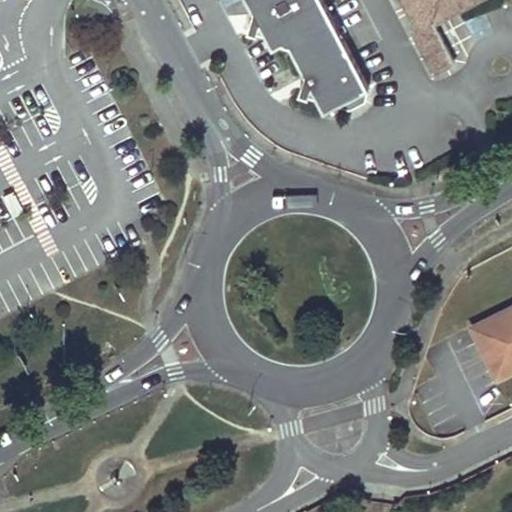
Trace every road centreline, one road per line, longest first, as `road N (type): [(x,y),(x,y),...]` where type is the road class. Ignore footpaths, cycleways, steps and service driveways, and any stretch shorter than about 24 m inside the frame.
road 1 (primary): [(5,444),(178,370),(244,370)]
road 2 (primary): [(200,293),(160,337),(5,444)]
road 3 (primary): [(511,175),(426,206),(361,213)]
road 4 (primary): [(396,287),(439,240),(511,187)]
road 5 (residential): [(211,120),(145,0)]
road 6 (residential): [(268,381),(302,454),(347,469)]
